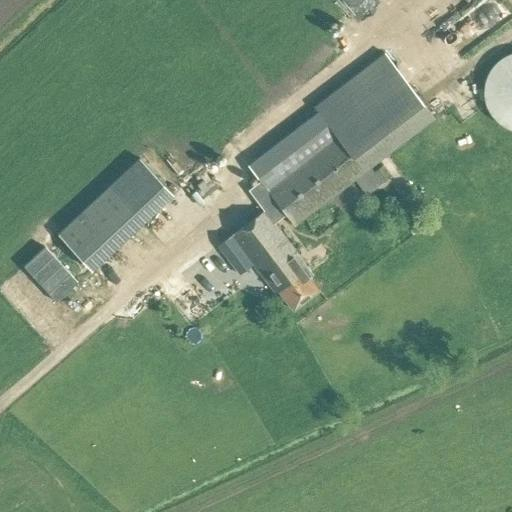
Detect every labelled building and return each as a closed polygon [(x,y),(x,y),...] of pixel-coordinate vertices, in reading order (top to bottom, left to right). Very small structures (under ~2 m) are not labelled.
[(373,171),(370,167),(433,118),(387,58),(317,111),(319,116),(283,144),(302,169),(271,193),(261,181),(245,194),(258,210),(213,245),(238,277),(252,267),(275,296),(278,293),(292,311),(320,289),(310,277),(314,274),(275,224),(285,216),(293,227),(354,180),(367,196),(393,176),(383,164),(373,171)] [(63,237),(99,275),(178,200),(142,162),(63,237)] [(45,249),(24,268),(57,303),(78,284),(45,249)] [(208,302),(229,287),(204,255),(184,271),(208,302)] [(166,295),(133,319),(170,368),(251,307),(238,290),(190,326),(166,295)]
